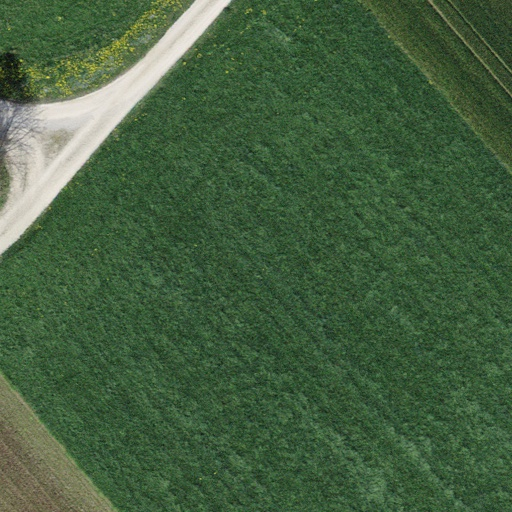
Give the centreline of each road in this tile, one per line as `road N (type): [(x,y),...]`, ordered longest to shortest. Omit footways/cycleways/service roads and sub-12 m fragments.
road 1 (track): [(219,0),(107,126)]
road 2 (track): [(107,126),(0,239)]
